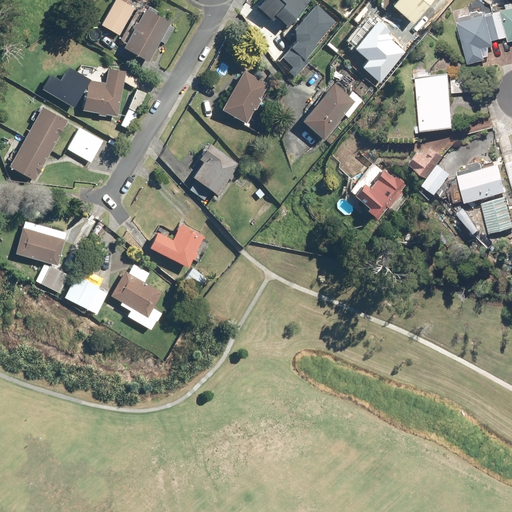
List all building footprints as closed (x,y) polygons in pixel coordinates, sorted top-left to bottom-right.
[(118,34),(134,8),(120,0),(114,0),(100,24),(118,34)] [(256,0),(253,4),(270,19),(275,14),(286,23),(305,0),(256,0)] [(314,0),(292,26),(293,38),(280,54),(290,64),(285,69),(292,76),(311,54),(308,51),(336,18),(315,0),(314,0)] [(393,0),(389,6),(410,24),(430,0),(393,0)] [(482,10),(457,16),(469,62),(485,58),(482,47),(493,45),(492,40),(507,37),(508,41),(511,40),(511,2),(499,5),(501,10),(483,15),(482,10)] [(123,48),(147,60),(167,23),(143,10),(123,48)] [(369,61),(364,67),(380,80),(404,51),(391,41),(395,36),(379,23),(356,50),(369,61)] [(79,109),(115,115),(123,72),(106,69),(104,82),(91,80),(68,66),(59,81),(50,75),(43,86),(79,109)] [(240,71),(219,108),(245,123),(267,87),(240,71)] [(452,126),(448,73),(415,76),(419,128),(452,126)] [(470,74),(453,74),(453,92),(470,92),(470,74)] [(331,84),(299,122),(321,141),(354,104),(331,84)] [(6,168),(32,182),(66,120),(41,106),(6,168)] [(78,128),(66,150),(91,164),(103,143),(78,128)] [(186,172),(215,193),(237,164),(207,143),(186,172)] [(346,195),(374,218),(401,183),(373,161),(346,195)] [(459,172),(466,199),(503,190),(496,163),(459,172)] [(425,183),(435,190),(448,173),(438,166),(425,183)] [(482,205),(487,230),(511,225),(506,200),(482,205)] [(154,230),(146,246),(184,267),(200,236),(177,224),(169,238),(154,230)] [(19,229),(13,252),(55,263),(61,240),(19,229)] [(49,265),(39,282),(58,292),(67,275),(49,265)] [(206,279),(192,268),(181,280),(195,292),(206,279)] [(157,292),(123,272),(109,294),(143,315),(157,292)] [(72,273),(61,295),(98,313),(109,290),(72,273)]
